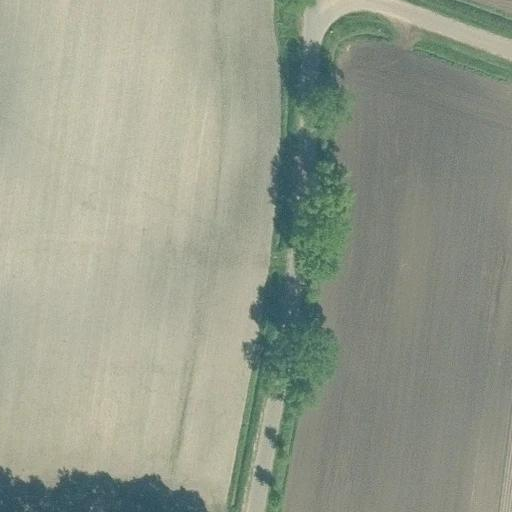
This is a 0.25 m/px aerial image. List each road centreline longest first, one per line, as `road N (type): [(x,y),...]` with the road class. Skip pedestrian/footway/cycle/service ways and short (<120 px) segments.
road 1 (unclassified): [(252,511),(301,219),(311,0)]
road 2 (unclassified): [(366,0),(511,49)]
